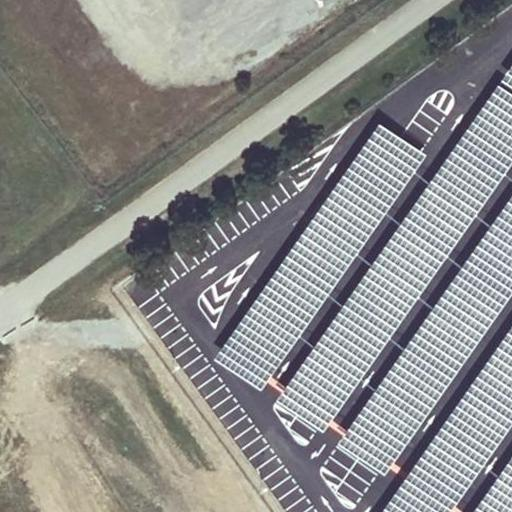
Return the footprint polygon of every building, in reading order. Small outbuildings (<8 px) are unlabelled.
[(511,62),(503,75),(511,81),(511,62)] [(511,163),(511,88),(499,80),(281,393),(329,426),(511,163)] [(425,152),(379,120),(215,353),(261,386),(425,152)] [(511,291),(511,190),(340,437),(388,470),(511,291)] [(511,321),(377,511),(448,511),(511,421),(511,321)] [(511,511),(511,451),(468,511),(511,511)]
